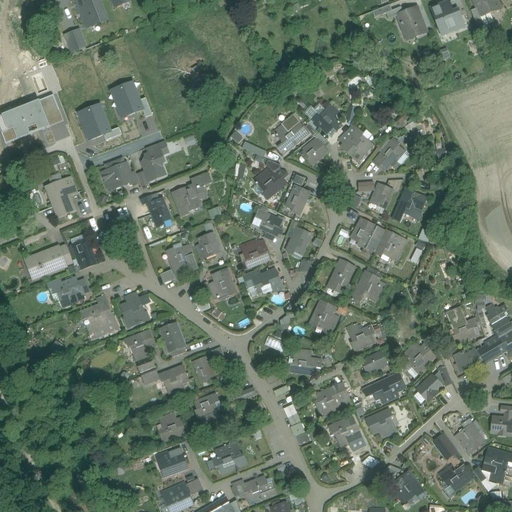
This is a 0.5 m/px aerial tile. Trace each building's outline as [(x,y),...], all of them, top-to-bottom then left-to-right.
[(100,0),(75,0),(88,30),(109,22),(100,0)] [(112,0),(116,9),(123,6),(121,1),(123,0),(112,0)] [(496,0),(472,0),(480,18),(501,10),(496,0)] [(434,11),(443,36),(464,29),(455,3),(434,11)] [(390,6),(378,11),(380,16),(386,14),(392,12),(390,6)] [(392,12),(386,14),(388,20),(397,16),(403,13),(401,8),(392,12)] [(403,13),(397,16),(404,33),(412,29),(416,38),(427,33),(417,8),(403,13)] [(88,49),(80,31),(67,36),(75,55),(88,49)] [(133,84),(110,92),(120,120),(143,112),(133,84)] [(56,100),(0,118),(0,130),(5,146),(64,125),(56,100)] [(101,106),(79,114),(90,143),(112,135),(101,106)] [(327,114),(322,119),(319,116),(314,122),(328,135),(333,130),(336,133),(342,128),(333,119),(338,114),(331,107),(325,113),(327,114)] [(293,119),(275,134),(280,140),(282,138),(286,144),(279,150),(284,156),(308,135),(299,124),(297,126),(297,123),(293,119)] [(413,123),(405,128),(407,131),(415,127),(413,123)] [(352,126),(340,141),(345,145),(357,130),(352,126)] [(363,135),(357,130),(345,145),(342,149),(344,151),(347,150),(349,152),(347,154),(358,163),(373,146),(362,137),(363,135)] [(323,149),(328,144),(319,135),(314,139),(318,143),(303,155),(313,167),(327,154),(323,149)] [(387,148),(374,164),(379,169),(381,167),(384,170),(385,169),(387,171),(391,167),(394,170),(399,164),(395,161),(403,152),(398,147),(399,145),(394,141),(391,143),(387,148)] [(164,143),(147,150),(150,156),(146,157),(147,159),(145,164),(143,164),(150,183),(166,177),(162,166),(163,164),(165,163),(162,157),(169,154),(164,143)] [(246,143),(243,149),(265,159),(268,153),(246,143)] [(284,162),(272,157),(269,162),(282,168),(284,162)] [(123,160),(106,166),(108,172),(125,166),(123,160)] [(108,172),(103,174),(107,185),(111,183),(113,191),(133,183),(130,175),(126,165),(125,166),(108,172)] [(279,172),(275,175),(270,169),(262,175),(263,176),(261,177),(259,177),(258,178),(258,180),(255,182),(257,184),(256,185),(258,187),(255,189),(254,191),(260,197),(263,195),(268,201),(287,185),(282,180),(287,176),(279,172)] [(136,173),(130,175),(133,183),(134,187),(140,184),(137,177),(136,173)] [(144,174),(137,177),(140,184),(142,188),(148,186),(144,174)] [(209,175),(192,181),(194,187),(211,181),(209,175)] [(296,176),(294,184),(303,186),(305,179),(296,176)] [(71,179),(46,189),(58,219),(76,212),(70,198),(77,195),(71,179)] [(194,187),(187,190),(192,201),(199,198),(200,202),(208,199),(203,188),(212,184),(211,181),(194,187)] [(384,193),(377,190),(372,201),(379,204),(378,206),(385,209),(392,191),(386,188),(384,193)] [(309,195),(296,189),(288,206),(294,209),(292,214),(299,217),(309,195)] [(187,190),(180,192),(181,195),(174,197),(182,218),(189,215),(188,211),(194,208),(195,210),(202,208),(200,202),(199,198),(192,201),(187,190)] [(411,198),(404,195),(393,220),(400,223),(405,211),(411,214),(410,216),(419,220),(422,212),(421,211),(423,206),(417,203),(420,196),(413,193),(411,198)] [(151,197),(141,201),(143,207),(154,203),(151,197)] [(163,200),(156,203),(157,208),(151,210),(158,229),(165,226),(163,221),(170,219),(163,200)] [(221,208),(208,213),(211,220),(224,215),(221,208)] [(261,222),(264,215),(259,212),(252,226),(262,231),(265,224),(261,222)] [(282,223),(264,215),(261,222),(265,224),(262,231),(280,239),(283,232),(279,230),(282,223)] [(375,227),(361,220),(353,238),(359,241),(357,245),(364,249),(365,247),(376,252),(386,231),(375,226),(375,227)] [(13,224),(0,228),(0,244),(18,237),(13,224)] [(406,241),(386,231),(376,252),(375,253),(382,257),(384,252),(390,255),(389,258),(396,261),(406,241)] [(302,238),(295,235),(287,252),(294,256),(296,251),(303,254),(311,236),(304,233),(302,238)] [(215,240),(208,242),(206,238),(199,241),(206,259),(213,256),(212,254),(219,251),(215,240)] [(87,242),(73,247),(80,266),(87,263),(86,258),(92,256),(87,242)] [(261,243),(256,245),(256,243),(251,245),(249,244),(247,245),(246,247),(242,248),(245,255),(247,255),(249,261),(245,263),(248,270),(270,261),(265,247),(263,248),(261,243)] [(73,264),(67,247),(61,250),(67,266),(73,264)] [(198,270),(189,247),(182,250),(183,252),(176,255),(174,250),(167,253),(175,271),(174,272),(176,276),(190,271),(191,273),(198,270)] [(60,248),(31,259),(33,264),(27,266),(31,277),(37,275),(39,279),(68,268),(67,266),(61,250),(60,248)] [(390,255),(384,252),(382,257),(380,259),(387,263),(389,258),(390,255)] [(92,256),(86,258),(87,263),(80,266),(82,271),(94,267),(92,261),(94,260),(92,256)] [(313,263),(303,263),(299,274),(308,273),(313,263)] [(355,268),(344,263),(341,268),(352,273),(355,268)] [(341,268),(339,267),(328,289),(335,292),(333,296),(340,299),(343,293),(344,291),(352,273),(341,268)] [(260,272),(243,278),(245,284),(253,281),(262,277),(260,272)] [(262,277),(253,281),(258,295),(271,289),(273,294),(283,291),(281,286),(275,272),(262,277)] [(171,273),(162,277),(165,284),(174,280),(171,273)] [(228,274),(221,276),(220,274),(213,277),(216,284),(209,286),(215,300),(222,297),(221,295),(227,292),(229,297),(236,294),(228,274)] [(370,280),(364,277),(352,301),(359,305),(363,296),(376,302),(385,285),(378,282),(379,279),(372,276),(370,280)] [(60,280),(47,285),(49,291),(53,289),(63,285),(60,280)] [(74,288),(72,282),(63,285),(53,289),(56,296),(60,294),(63,300),(61,301),(63,308),(84,300),(82,296),(79,287),(74,288)] [(89,293),(85,282),(78,284),(79,287),(82,296),(89,293)] [(137,294),(125,298),(128,305),(137,301),(140,301),(137,294)] [(107,305),(104,298),(97,300),(100,307),(80,315),(82,322),(91,318),(94,325),(92,326),(94,333),(99,331),(102,338),(118,332),(115,325),(108,327),(106,321),(112,318),(110,311),(107,312),(105,305),(107,305)] [(128,305),(126,306),(128,312),(124,314),(126,321),(135,318),(145,314),(142,307),(140,308),(137,301),(128,305)] [(205,302),(192,307),(201,314),(212,310),(210,305),(207,306),(205,302)] [(326,310),(319,307),(311,325),(318,328),(320,324),(326,327),(325,329),(332,332),(338,319),(332,316),(335,309),(328,306),(326,310)] [(213,316),(222,321),(226,315),(217,310),(213,316)] [(511,329),(505,318),(503,319),(498,310),(487,317),(496,331),(494,333),(496,337),(490,341),(499,356),(507,350),(511,357),(511,356),(511,329)] [(145,314),(135,318),(138,325),(150,320),(147,313),(145,314)] [(288,317),(281,322),(281,327),(291,326),(291,321),(295,320),(296,316),(288,317)] [(473,321),(462,325),(459,318),(450,322),(453,329),(455,328),(458,335),(453,337),(456,344),(474,336),(472,330),(476,328),(473,321)] [(368,321),(350,329),(353,336),(349,338),(352,344),(363,340),(366,346),(375,342),(372,335),(370,336),(366,329),(371,327),(368,321)] [(185,349),(178,330),(171,332),(169,328),(161,331),(167,346),(170,354),(171,354),(184,349),(185,349)] [(145,335),(126,342),(129,349),(134,347),(136,354),(134,354),(137,362),(150,356),(148,350),(155,347),(152,340),(147,342),(145,335)] [(282,351),(285,343),(270,338),(267,346),(282,351)] [(210,340),(200,344),(202,348),(212,344),(210,340)] [(499,356),(490,341),(484,344),(493,359),(499,356)] [(424,345),(416,354),(411,349),(404,356),(409,361),(411,360),(416,365),(412,368),(417,373),(431,359),(426,354),(430,351),(424,345)] [(490,361),(482,348),(476,352),(477,354),(484,364),(490,361)] [(184,349),(171,354),(173,359),(186,354),(184,349)] [(221,349),(212,353),(216,362),(225,358),(221,349)] [(464,353),(455,357),(462,373),(469,370),(468,368),(476,364),(479,368),(484,364),(477,354),(476,352),(475,350),(465,355),(464,353)] [(311,353),(296,351),(295,359),(297,359),(296,366),(292,365),(290,373),(310,376),(311,368),(316,369),(317,362),(310,361),(311,353)] [(381,353),(365,360),(368,367),(364,369),(367,375),(383,367),(380,360),(384,358),(381,353)] [(137,362),(136,362),(141,375),(155,369),(150,356),(137,362)] [(297,359),(295,359),(290,358),(289,365),(292,365),(296,366),(297,359)] [(209,361),(202,364),(201,361),(194,364),(201,382),(215,377),(209,361)] [(452,384),(445,367),(438,370),(439,373),(443,383),(445,387),(452,384)] [(155,369),(141,375),(146,386),(161,380),(160,377),(157,369),(155,369)] [(179,370),(160,377),(161,380),(163,384),(168,382),(170,389),(168,390),(171,397),(180,393),(177,386),(189,382),(186,375),(181,377),(179,370)] [(275,372),(265,376),(270,386),(280,381),(275,372)] [(432,376),(417,391),(428,403),(435,396),(433,395),(442,387),(441,385),(443,383),(439,373),(434,378),(432,376)] [(390,379),(372,387),(376,394),(380,392),(383,398),(401,390),(398,383),(393,385),(390,379)] [(343,385),(338,388),(341,394),(345,403),(351,401),(343,385)] [(287,387),(275,393),(277,398),(289,392),(287,387)] [(254,390),(233,398),(235,403),(256,395),(254,390)] [(341,394),(337,396),(333,390),(316,398),(319,405),(323,403),(326,409),(324,410),(327,417),(347,408),(345,403),(341,394)] [(216,396),(198,403),(200,410),(196,412),(199,419),(201,418),(203,424),(219,417),(214,405),(219,403),(216,396)] [(261,403),(249,408),(251,412),(263,408),(261,403)] [(293,406),(284,411),(288,420),(297,415),(293,406)] [(511,407),(502,407),(501,414),(511,415),(511,407)] [(389,410),(371,419),(374,425),(370,427),(373,434),(380,431),(383,438),(396,431),(393,425),(391,426),(388,419),(392,417),(389,410)] [(511,415),(506,414),(505,419),(496,418),(495,423),(493,423),(492,433),(499,433),(499,436),(506,436),(507,432),(511,432),(511,419),(511,420),(511,415)] [(174,415),(160,421),(163,428),(165,427),(168,433),(161,436),(164,443),(184,435),(182,428),(186,427),(184,420),(177,422),(174,415)] [(297,415),(288,420),(287,420),(292,429),(302,424),(297,415)] [(348,420),(330,429),(333,435),(338,433),(341,440),(338,441),(342,448),(351,443),(348,437),(359,432),(355,425),(351,427),(348,420)] [(482,430),(476,422),(466,430),(467,432),(473,427),(477,433),(482,430)] [(473,427),(467,432),(466,430),(455,438),(468,455),(479,447),(474,442),(480,437),(477,433),(473,427)] [(304,429),(294,433),(296,438),(306,433),(304,429)] [(306,433),(296,438),(298,443),(308,438),(306,433)] [(443,435),(433,443),(442,454),(452,446),(443,435)] [(237,445),(216,453),(219,460),(221,459),(224,466),(219,467),(222,474),(240,467),(238,460),(242,459),(237,445)] [(511,456),(491,450),(489,457),(487,457),(483,471),(490,473),(504,477),(506,470),(511,471),(511,456)] [(183,456),(172,461),(169,454),(160,457),(162,464),(164,464),(167,470),(162,472),(165,479),(184,472),(181,465),(185,463),(183,456)] [(367,461),(364,460),(362,464),(372,470),(380,464),(379,462),(369,457),(367,461)] [(216,469),(219,467),(224,466),(221,459),(219,460),(213,462),(216,469)] [(389,478),(397,472),(392,465),(384,471),(389,478)] [(462,468),(456,473),(452,466),(440,475),(445,481),(447,480),(455,492),(467,483),(468,484),(472,481),(462,468)] [(486,478),(479,468),(473,473),(481,482),(486,478)] [(423,492),(408,473),(396,481),(403,491),(398,495),(404,503),(410,499),(408,497),(414,493),(417,497),(423,492)] [(504,477),(490,473),(488,480),(502,484),(504,477)] [(200,479),(187,484),(192,495),(205,490),(200,479)] [(245,487),(242,488),(245,495),(240,497),(241,499),(246,497),(247,502),(261,497),(263,501),(276,496),(273,486),(268,488),(267,486),(263,488),(260,481),(245,487)] [(243,482),(233,485),(238,498),(240,497),(245,495),(242,488),(245,487),(243,482)] [(185,485),(165,494),(168,501),(170,500),(173,506),(168,508),(169,511),(178,511),(189,507),(186,500),(191,498),(185,485)] [(301,492),(290,496),(292,503),(303,499),(301,492)] [(223,501),(204,511),(232,511),(229,506),(227,508),(223,501)] [(240,511),(237,502),(229,506),(232,511),(240,511)]
